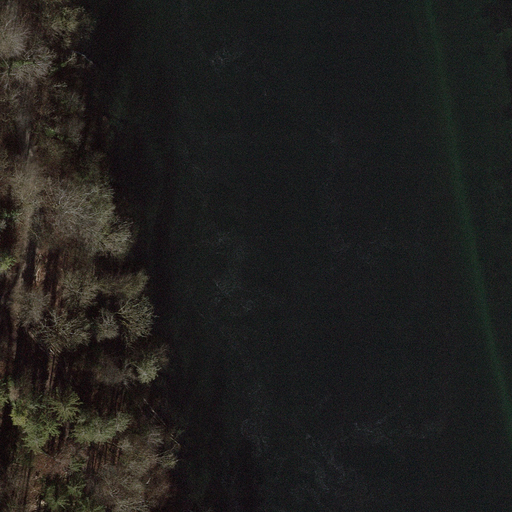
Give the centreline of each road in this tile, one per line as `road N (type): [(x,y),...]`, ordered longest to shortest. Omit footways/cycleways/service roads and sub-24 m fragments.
road 1 (track): [(9,0),(33,235),(20,275),(0,292)]
road 2 (track): [(0,328),(59,406),(104,511)]
